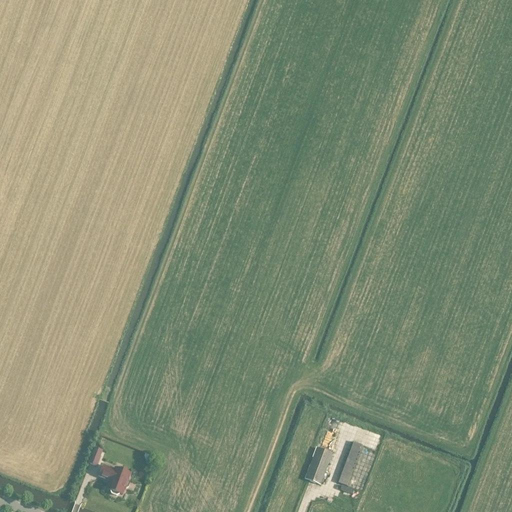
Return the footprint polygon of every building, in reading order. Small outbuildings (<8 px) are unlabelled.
[(331,434),(335,429),(329,425),(325,430),(331,434)] [(354,442),(338,483),(347,487),(348,487),(363,446),(354,442)] [(102,451),(95,448),(89,463),(97,466),(102,451)] [(332,454),(317,448),(306,480),(321,485),(332,454)] [(111,491),(111,492),(112,494),(116,496),(119,495),(119,494),(123,495),(126,487),(127,488),(128,487),(130,483),(129,482),(128,481),(131,474),(116,468),(115,470),(103,466),(99,476),(111,481),(108,490),(111,491)]
